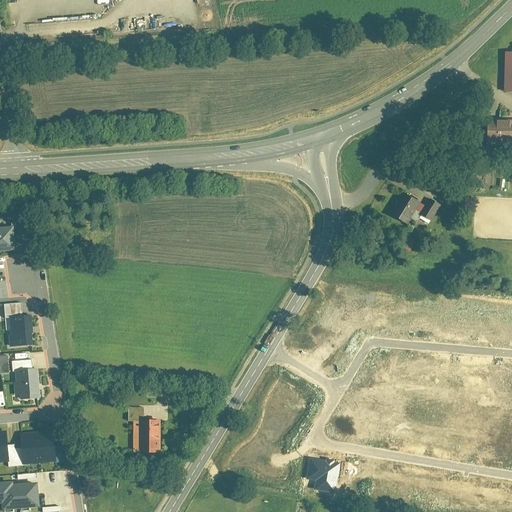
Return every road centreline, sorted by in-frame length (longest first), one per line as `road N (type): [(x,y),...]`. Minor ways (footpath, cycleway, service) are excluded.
road 1 (secondary): [(307,144),(12,172)]
road 2 (residential): [(338,387),(314,431),(321,443),(511,474)]
road 3 (secondary): [(307,144),(421,89),(511,5)]
road 4 (tertiary): [(269,350),(329,238),(326,188),(307,144)]
road 5 (residential): [(511,351),(375,341),(338,387)]
road 6 (tertiary): [(170,511),(269,350)]
